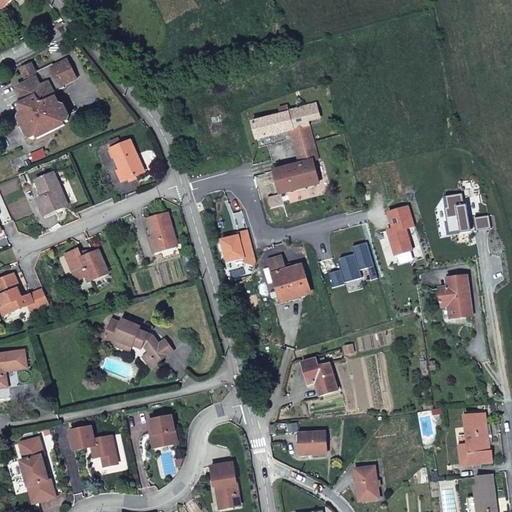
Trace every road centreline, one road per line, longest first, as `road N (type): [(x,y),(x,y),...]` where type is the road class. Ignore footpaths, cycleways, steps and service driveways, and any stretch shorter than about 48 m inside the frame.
road 1 (tertiary): [(245,400),(182,184)]
road 2 (tertiary): [(182,184),(157,124),(56,0)]
road 3 (residential): [(245,400),(207,417),(193,466),(172,495),(82,511)]
road 4 (residential): [(25,255),(182,184)]
